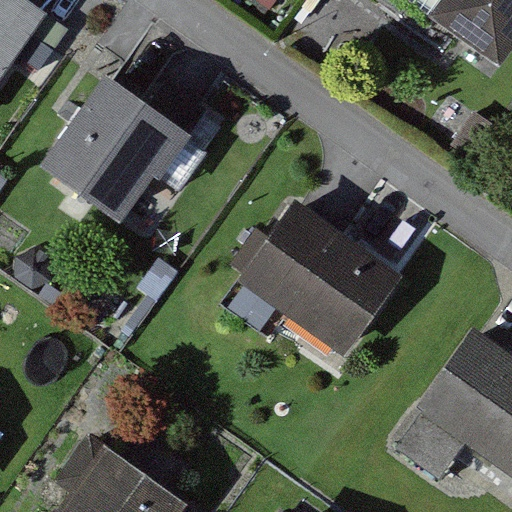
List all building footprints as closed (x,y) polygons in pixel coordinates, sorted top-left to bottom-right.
[(0,0),(0,93),(40,0),(0,0)] [(511,0),(442,0),(435,10),(511,63),(511,0)] [(131,108),(97,82),(30,171),(107,228),(193,112),(151,81),(131,108)] [(393,279),(288,203),(231,282),(335,358),(393,279)] [(511,484),(511,367),(468,336),(410,415),(510,487),(511,484)] [(169,511),(174,505),(91,450),(49,511),(169,511)]
